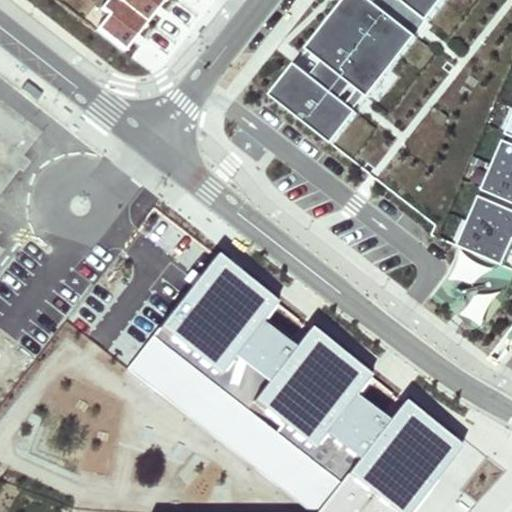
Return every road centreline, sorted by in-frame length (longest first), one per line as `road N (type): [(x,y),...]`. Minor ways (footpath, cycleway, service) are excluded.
road 1 (residential): [(150,140),(387,334),(511,416)]
road 2 (residential): [(150,140),(0,25)]
road 3 (residential): [(263,0),(150,140)]
